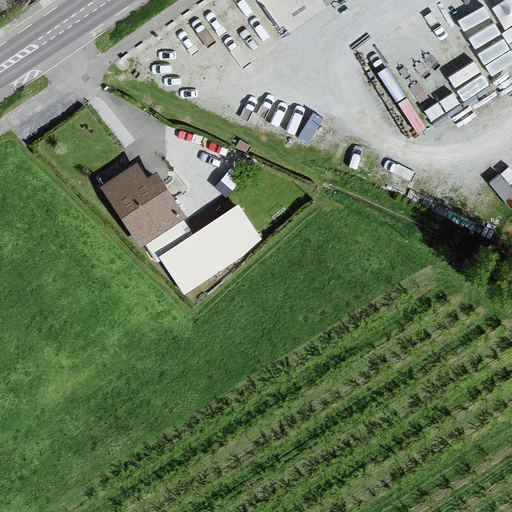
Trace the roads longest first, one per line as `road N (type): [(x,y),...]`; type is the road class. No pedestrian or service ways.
road 1 (track): [(0,130),(190,0)]
road 2 (primary): [(100,0),(0,68)]
